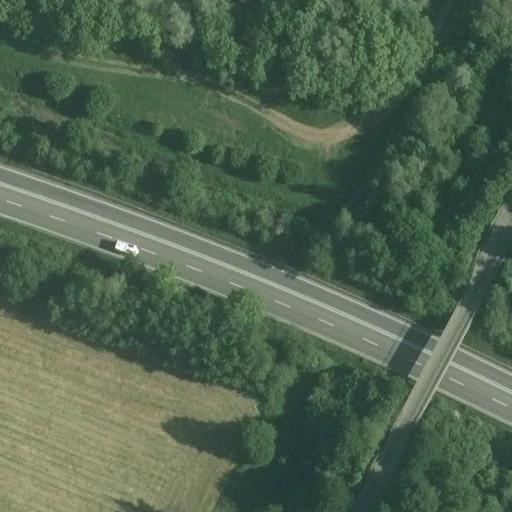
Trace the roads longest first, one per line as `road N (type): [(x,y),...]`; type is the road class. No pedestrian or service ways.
road 1 (trunk): [(0,194),(302,305),(511,398)]
road 2 (track): [(0,46),(276,123),(335,122),(387,100),(459,0)]
road 3 (unclassified): [(363,511),(511,231)]
